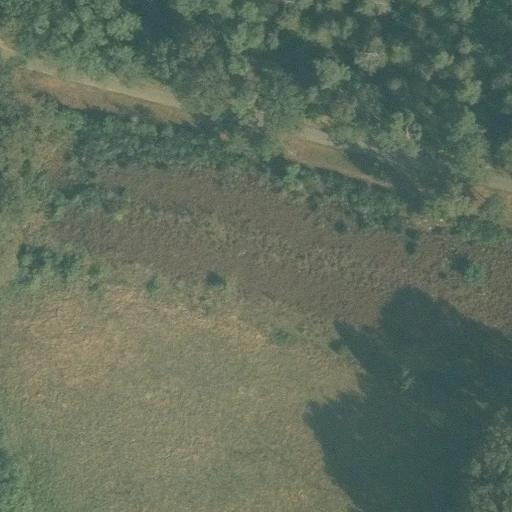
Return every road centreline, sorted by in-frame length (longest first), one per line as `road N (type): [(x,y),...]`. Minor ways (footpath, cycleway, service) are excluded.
road 1 (unclassified): [(511,186),(0,65)]
road 2 (track): [(283,0),(251,125),(260,158),(288,175),(511,236)]
